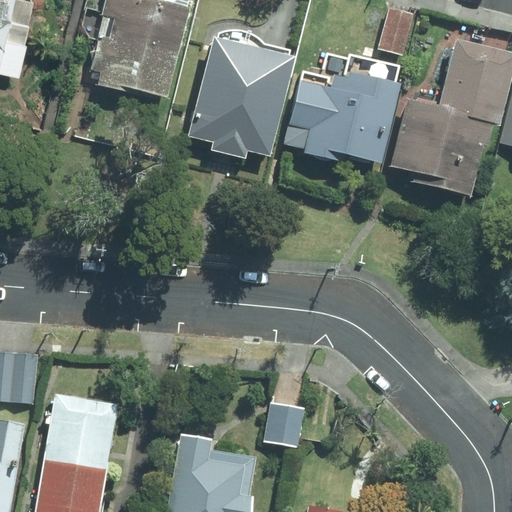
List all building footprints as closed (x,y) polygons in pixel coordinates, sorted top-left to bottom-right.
[(0,0),(0,63),(21,67),(32,0),(0,0)] [(107,0),(90,76),(102,78),(101,83),(124,88),(125,84),(172,94),(193,0),(107,0)] [(406,51),(413,15),(388,11),(382,46),(406,51)] [(295,56),(216,37),(193,135),(273,153),(295,56)] [(391,173),(474,194),(486,146),(496,148),(511,84),(511,59),(457,45),(443,101),(411,93),(391,173)] [(335,87),(305,81),(295,124),(329,131),(325,150),(382,163),(398,87),(338,74),(335,87)] [(511,99),(500,149),(511,151),(511,99)] [(35,355),(0,351),(0,403),(31,406),(35,355)] [(103,511),(120,398),(54,389),(36,511),(103,511)] [(298,441),(301,406),(269,403),(266,438),(298,441)] [(0,511),(13,511),(25,416),(0,413),(0,511)] [(217,434),(179,429),(167,511),(251,511),(260,453),(215,446),(217,434)] [(342,511),(344,506),(307,501),(305,511),(342,511)]
